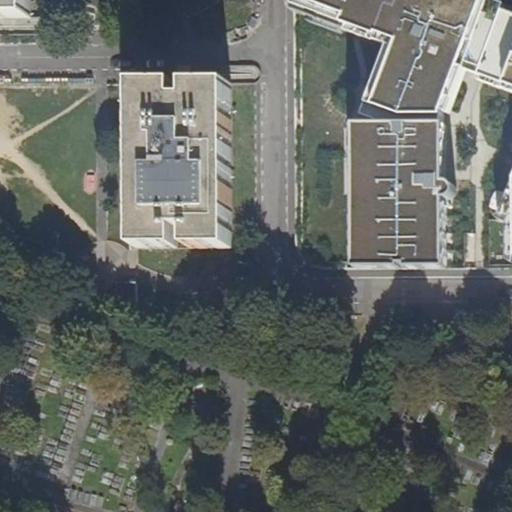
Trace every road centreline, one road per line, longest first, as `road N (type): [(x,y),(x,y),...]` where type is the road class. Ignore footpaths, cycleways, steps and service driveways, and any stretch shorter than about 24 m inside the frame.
road 1 (residential): [(276,51),(0,55)]
road 2 (residential): [(278,294),(276,51)]
road 3 (residential): [(278,294),(511,297)]
